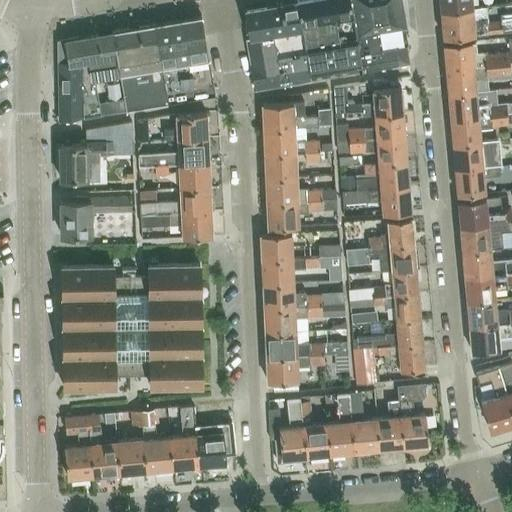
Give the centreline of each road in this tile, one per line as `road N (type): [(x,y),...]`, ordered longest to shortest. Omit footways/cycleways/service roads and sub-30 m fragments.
road 1 (residential): [(220,0),(240,117),(258,497)]
road 2 (unclassified): [(36,511),(27,67),(38,14)]
road 3 (residential): [(472,472),(423,0)]
road 4 (residential): [(258,497),(472,472)]
road 5 (residential): [(89,511),(258,497)]
